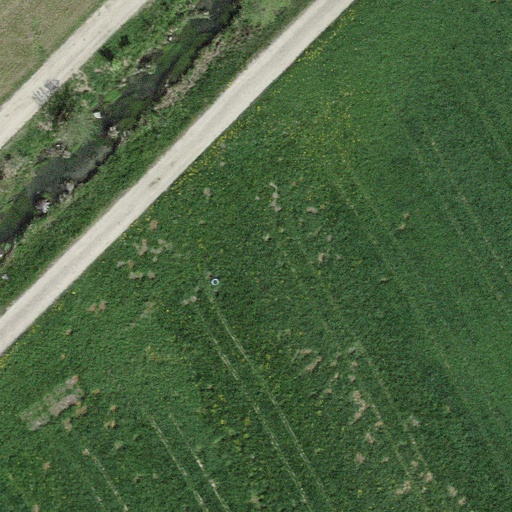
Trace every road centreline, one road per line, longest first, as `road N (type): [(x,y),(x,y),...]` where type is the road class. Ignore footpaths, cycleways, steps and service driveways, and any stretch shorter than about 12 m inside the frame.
road 1 (track): [(0,364),(365,0)]
road 2 (track): [(125,0),(0,125)]
